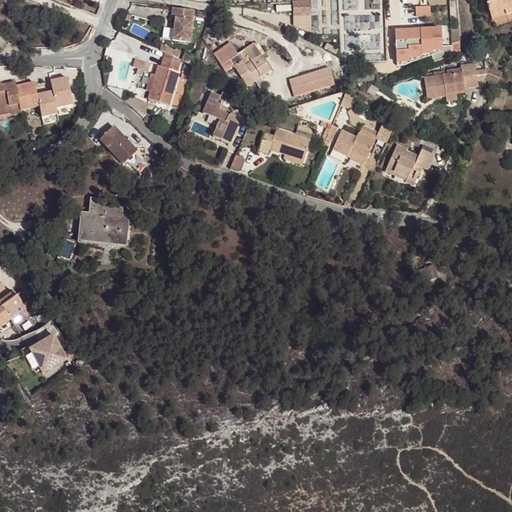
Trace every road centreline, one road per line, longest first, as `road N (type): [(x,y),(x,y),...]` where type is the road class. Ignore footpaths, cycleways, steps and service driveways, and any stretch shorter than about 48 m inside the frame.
road 1 (residential): [(511,220),(431,224),(373,216),(218,178),(102,93),(95,76)]
road 2 (residential): [(95,76),(84,119),(0,173)]
